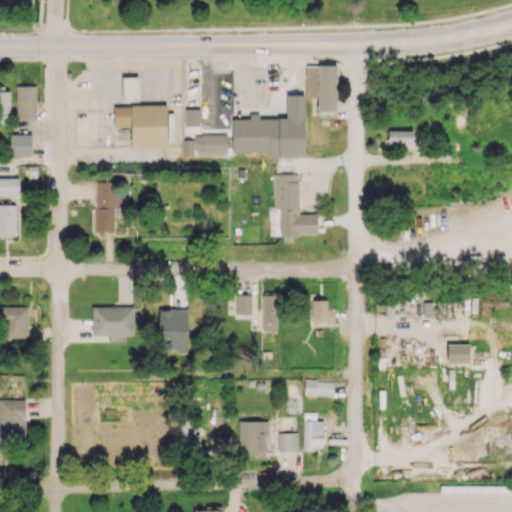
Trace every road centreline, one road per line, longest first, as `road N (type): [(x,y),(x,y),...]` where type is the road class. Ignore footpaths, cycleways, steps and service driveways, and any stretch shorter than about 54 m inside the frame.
road 1 (residential): [(57,47),(56,511)]
road 2 (residential): [(357,39),(353,480)]
road 3 (secondary): [(357,39),(0,47)]
road 4 (residential): [(354,268),(0,268)]
road 5 (residential): [(353,480),(0,486)]
road 6 (secondary): [(511,9),(357,39)]
road 7 (secondary): [(357,39),(422,45),(511,26)]
